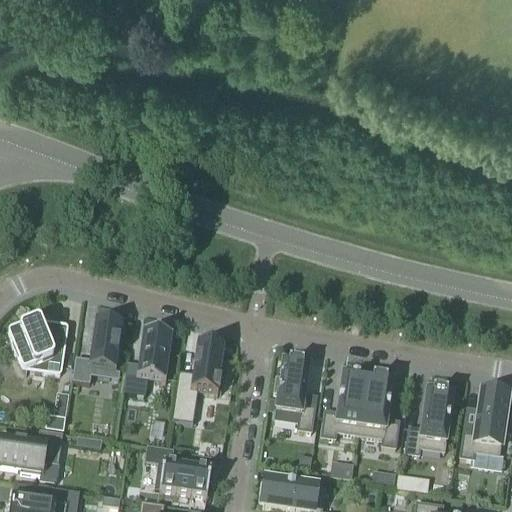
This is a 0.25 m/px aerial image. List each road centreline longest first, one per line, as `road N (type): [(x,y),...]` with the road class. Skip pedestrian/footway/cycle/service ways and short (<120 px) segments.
road 1 (unknown): [(0,109),(291,212),(511,269)]
road 2 (residential): [(255,328),(72,281),(33,280),(0,299)]
road 3 (residential): [(511,378),(255,328)]
road 4 (residential): [(229,511),(255,328)]
